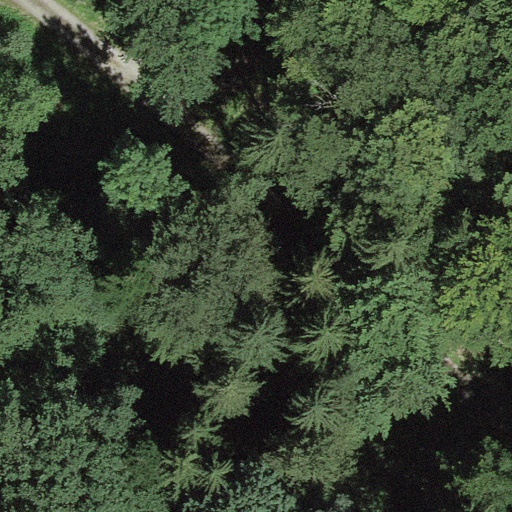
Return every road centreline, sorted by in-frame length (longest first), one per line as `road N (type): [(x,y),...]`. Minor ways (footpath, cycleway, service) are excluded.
road 1 (track): [(33,0),(198,134),(511,436)]
road 2 (track): [(332,37),(198,134)]
